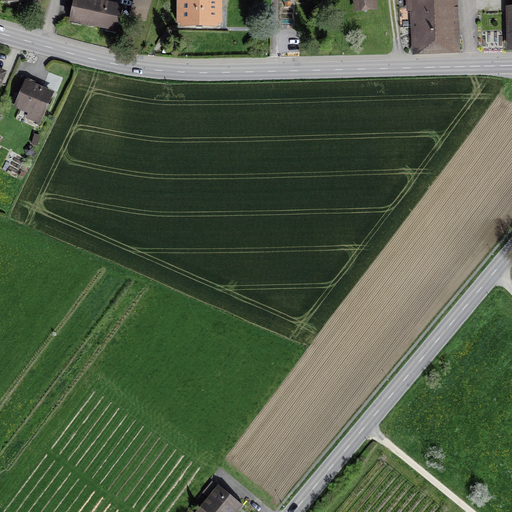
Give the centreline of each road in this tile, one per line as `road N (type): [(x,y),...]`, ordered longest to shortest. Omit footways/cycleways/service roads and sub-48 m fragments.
road 1 (secondary): [(511,65),(204,72),(108,62),(41,44)]
road 2 (primary): [(293,511),(511,247)]
road 3 (track): [(365,426),(471,511)]
